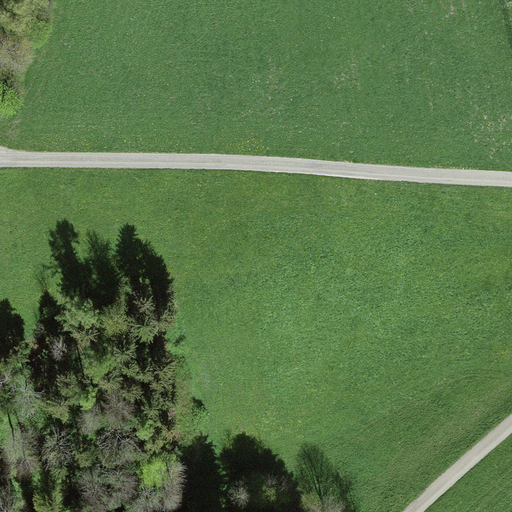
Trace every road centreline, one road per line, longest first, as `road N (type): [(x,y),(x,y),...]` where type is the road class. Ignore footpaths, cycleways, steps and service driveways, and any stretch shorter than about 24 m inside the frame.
road 1 (unclassified): [(0,163),(511,181)]
road 2 (residential): [(412,511),(511,423)]
